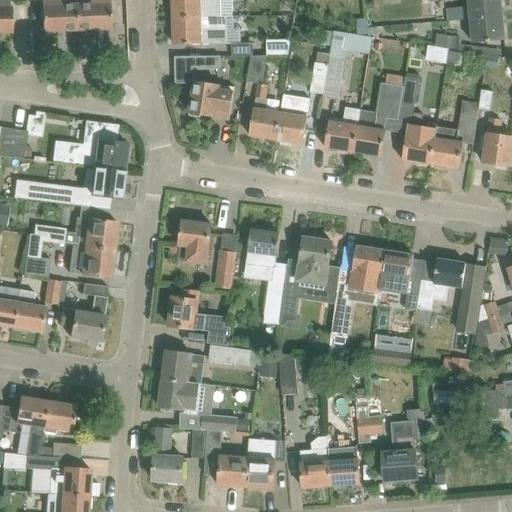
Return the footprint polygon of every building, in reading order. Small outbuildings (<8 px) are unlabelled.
[(41,0),(43,31),(60,30),(58,0),(41,0)] [(76,4),(75,0),(75,4),(62,4),(61,0),(58,0),(60,30),(65,30),(77,30),(76,4)] [(75,0),(76,4),(77,30),(94,29),(92,0),(75,0)] [(109,0),(92,0),(94,29),(111,29),(109,0)] [(173,0),(174,18),(216,17),(221,17),(220,0),(173,0)] [(468,0),(471,19),(503,16),(501,0),(468,0)] [(0,32),(12,32),(11,7),(10,7),(10,1),(1,2),(0,1),(0,32)] [(216,17),(174,18),(175,45),(195,45),(201,44),(227,44),(227,16),(221,17),(216,17)] [(503,16),(471,19),(473,43),(505,40),(503,16)] [(331,51),(329,65),(324,95),(323,97),(339,100),(345,61),(347,51),(369,55),(370,49),(371,38),(334,32),(333,36),(331,50),(331,51)] [(321,49),(331,50),(333,36),(324,35),(321,49)] [(460,38),(436,35),(435,46),(459,50),(458,51),(483,55),(484,47),(460,45),(460,38)] [(409,54),(411,43),(371,38),(370,49),(381,50),(409,54)] [(266,40),(267,55),(267,56),(288,55),(291,40),(266,40)] [(232,43),(232,56),(251,56),(253,56),(253,43),(232,43)] [(448,66),(448,65),(451,52),(430,48),(428,63),(448,66)] [(448,65),(462,67),(465,54),(451,52),(448,65)] [(488,54),(486,64),(498,66),(499,56),(488,54)] [(253,56),(251,56),(247,82),(258,84),(256,98),(266,99),(268,86),(262,85),(267,56),(267,55),(253,56)] [(194,84),(190,114),(230,120),(235,88),(196,81),(196,70),(221,69),(221,56),(175,57),(176,84),(194,84)] [(329,65),(315,63),(310,92),(324,95),(329,65)] [(387,131),(388,119),(399,121),(404,87),(383,83),(382,90),(378,118),(360,115),(358,127),(354,152),(382,157),(387,131)] [(482,90),(479,109),(491,111),(494,92),(482,90)] [(437,127),(431,165),(460,169),(464,143),(473,145),(478,116),(477,116),(479,103),(463,101),(458,130),(437,127)] [(344,120),(330,118),(325,148),(354,152),(358,127),(360,115),(361,110),(346,108),(344,120)] [(254,109),(250,136),(277,140),(281,114),(254,109)] [(281,114),(277,140),(303,144),(308,118),(281,114)] [(483,137),(481,149),(485,150),(484,163),(510,167),(511,156),(511,137),(500,136),(502,120),(490,118),(489,118),(486,137),(483,137)] [(437,127),(438,125),(409,120),(403,160),(431,165),(437,127)] [(55,141),(53,162),(55,163),(73,165),(87,167),(124,171),(127,143),(116,142),(118,125),(92,122),(86,121),(83,144),(55,141)] [(0,155),(23,158),(26,130),(0,126),(0,155)] [(36,184),(34,200),(81,206),(90,207),(91,195),(110,198),(120,199),(124,171),(87,167),(85,179),(93,180),(92,191),(36,184)] [(114,251),(117,223),(76,218),(74,233),(47,229),(45,243),(63,244),(73,246),(114,251)] [(178,261),(207,265),(212,225),(183,221),(180,247),(179,258),(178,261)] [(252,230),(249,250),(249,252),(247,265),(275,269),(277,254),(280,234),(252,230)] [(329,267),(333,242),(304,238),(299,268),(287,266),(285,282),(283,301),(282,312),(281,318),(297,320),(298,315),(300,295),(325,299),(324,308),(334,310),(335,305),(334,305),(340,269),(329,267)] [(110,279),(114,251),(73,246),(69,272),(82,273),(81,275),(110,279)] [(171,246),(169,260),(178,261),(179,258),(180,247),(171,246)] [(347,342),(353,301),(377,305),(379,295),(380,291),(380,289),(386,251),(358,246),(354,269),(340,267),(340,269),(334,305),(335,305),(334,310),(330,340),(347,342)] [(221,251),(216,288),(232,290),(236,253),(221,251)] [(407,299),(406,309),(418,311),(418,310),(421,289),(409,287),(414,255),(386,251),(380,289),(380,291),(379,295),(407,299)] [(26,256),(24,276),(47,279),(50,259),(26,256)] [(421,289),(418,310),(419,310),(416,323),(430,326),(434,300),(447,302),(449,286),(463,288),(466,264),(438,259),(434,283),(422,281),(421,289)] [(468,289),(463,288),(456,331),(475,335),(485,269),(472,267),(468,289)] [(48,280),(45,303),(56,305),(60,282),(48,280)] [(283,301),(285,282),(269,280),(264,324),(280,326),(281,318),(282,312),(283,301)] [(91,314),(63,309),(60,325),(72,327),(70,337),(100,342),(108,287),(84,283),(82,294),(93,296),(91,314)] [(0,325),(12,328),(19,290),(0,286),(0,325)] [(19,290),(12,328),(41,332),(45,307),(32,305),(34,292),(19,290)] [(183,291),(182,299),(173,298),(170,327),(209,332),(208,344),(228,346),(231,328),(225,328),(226,318),(196,314),(199,293),(183,291)] [(484,306),(488,320),(500,316),(496,302),(484,306)] [(500,316),(488,320),(479,323),(475,350),(489,347),(486,335),(494,334),(493,333),(504,330),(500,316)] [(209,361),(249,366),(251,350),(211,345),(209,361)] [(375,347),(373,364),(411,369),(413,352),(375,347)] [(166,351),(163,379),(202,384),(205,356),(166,351)] [(295,356),(279,357),(282,396),(298,394),(295,356)] [(452,358),(452,360),(444,359),(443,373),(450,374),(450,375),(471,377),(473,361),(452,358)] [(262,364),(262,378),(274,378),(274,364),(262,364)] [(353,368),(338,368),(338,384),(353,384),(353,373),(358,373),(358,367),(353,366),(353,368)] [(202,384),(163,379),(159,407),(185,410),(184,414),(198,416),(202,384)] [(511,380),(503,382),(505,391),(506,396),(511,395),(511,380)] [(511,395),(506,396),(505,391),(470,392),(471,409),(478,409),(478,415),(500,414),(499,410),(508,410),(511,409),(511,395)] [(368,396),(355,397),(359,444),(371,443),(370,434),(369,419),(368,396)] [(4,406),(1,424),(0,428),(0,430),(15,432),(16,423),(30,425),(25,455),(39,456),(40,446),(43,432),(48,401),(19,397),(18,408),(4,406)] [(43,432),(55,434),(55,429),(71,432),(74,417),(86,419),(87,408),(48,401),(43,432)] [(383,453),(383,463),(385,483),(418,480),(415,437),(425,437),(422,410),(407,411),(408,422),(390,423),(393,452),(383,453)] [(202,416),(201,430),(207,430),(236,433),(237,430),(238,419),(202,416)] [(381,418),(369,419),(370,434),(382,433),(381,418)] [(238,419),(237,430),(249,431),(250,420),(238,419)] [(184,459),(172,458),(174,429),(157,428),(153,480),(182,482),(184,459)] [(193,431),(193,438),(192,458),(205,459),(205,456),(207,430),(201,430),(201,431),(193,431)] [(312,450),(300,451),(302,469),(303,489),(332,487),(328,449),(329,449),(327,437),(319,438),(311,443),(312,450)] [(277,441),(249,439),(248,459),(246,488),(273,490),(277,441)] [(40,446),(39,456),(52,457),(80,459),(81,445),(52,443),(52,448),(40,446)] [(357,447),(329,449),(328,449),(332,487),(360,484),(358,464),(357,447)] [(4,454),(3,469),(24,470),(24,469),(25,456),(25,455),(4,454)] [(39,456),(25,455),(25,456),(24,469),(51,470),(52,457),(39,456)] [(205,456),(205,459),(204,474),(219,475),(219,486),(246,488),(248,459),(205,456)] [(64,468),(62,494),(89,496),(90,470),(64,468)] [(435,469),(435,482),(447,482),(447,469),(435,469)] [(87,511),(89,496),(62,494),(60,511),(87,511)]
